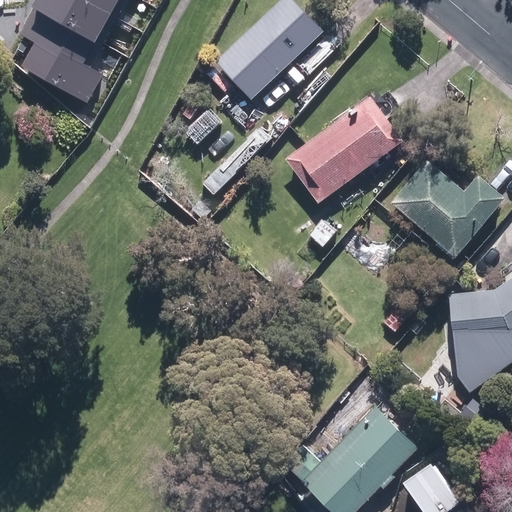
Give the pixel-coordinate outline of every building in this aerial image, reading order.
[(110,18),(77,0),(37,0),(33,9),(97,43),(110,18)] [(119,0),(77,0),(110,18),(119,0)] [(284,0),(216,64),(251,102),(326,33),(295,0),(284,0)] [(103,75),(38,41),(23,69),(88,103),(103,75)] [(287,160),(320,205),(405,144),(373,98),(287,160)] [(183,115),(189,121),(201,109),(195,103),(183,115)] [(187,131),(199,144),(221,123),(208,110),(187,131)] [(276,138),(264,125),(200,184),(212,197),(276,138)] [(393,205),(458,260),(507,201),(480,177),(466,193),(429,162),(393,205)] [(193,209),(203,220),(212,212),(202,201),(193,209)] [(310,236),(325,249),(338,232),(323,220),(310,236)] [(351,233),(339,248),(372,277),(385,262),(351,233)] [(452,296),(459,378),(468,390),(511,359),(511,281),(496,292),(452,296)] [(385,324),(395,333),(409,318),(397,309),(385,324)] [(303,483),(333,511),(357,511),(382,486),(386,490),(397,478),(395,476),(420,450),(377,408),(303,483)] [(473,511),(467,501),(462,504),(434,464),(406,483),(426,511),(473,511)]
